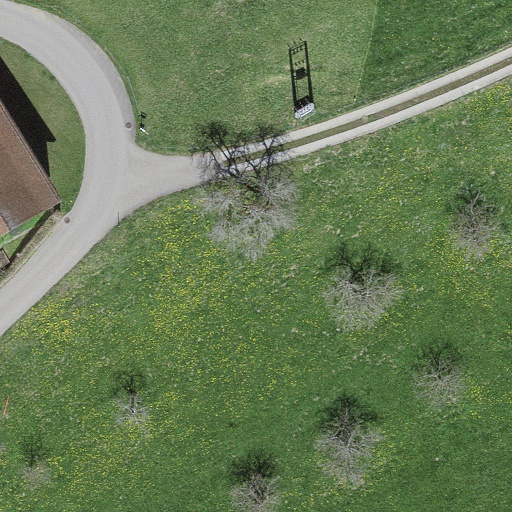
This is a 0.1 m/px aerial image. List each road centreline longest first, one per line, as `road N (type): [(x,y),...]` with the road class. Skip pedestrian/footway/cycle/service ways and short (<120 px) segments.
road 1 (track): [(111,180),(199,172),(325,137),(511,62)]
road 2 (unclassified): [(0,314),(92,221),(111,180),(112,127),(86,70),(43,32),(0,15)]
